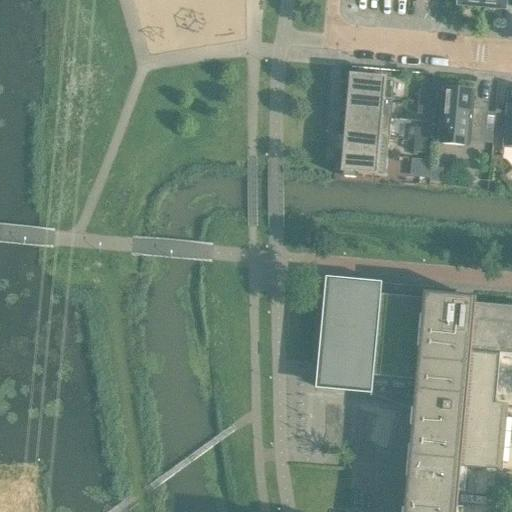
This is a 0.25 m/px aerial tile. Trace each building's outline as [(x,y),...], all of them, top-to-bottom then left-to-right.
[(482,0),(458,0),(458,6),(469,7),(469,9),(477,10),(477,8),(482,8),(482,0)] [(482,0),(482,8),(486,9),(486,10),(494,11),(494,10),(505,11),(506,0),(482,0)] [(350,76),(349,95),(393,100),(395,80),(368,78),(369,73),(357,72),(356,76),(350,76)] [(430,103),(432,91),(419,90),(418,102),(430,103)] [(483,144),(486,112),(487,107),(472,106),(474,95),(468,94),(468,92),(449,91),(449,92),(443,92),(439,142),(442,142),(442,144),(466,147),(466,144),(483,146),(483,144)] [(349,95),(347,115),(391,119),(393,100),(349,95)] [(429,116),(430,103),(418,102),(417,114),(429,116)] [(496,111),(496,114),(495,123),(504,124),(505,112),(496,111)] [(493,144),(495,123),(496,114),(486,112),(483,144),(493,144)] [(347,115),(345,135),(389,139),(391,119),(347,115)] [(427,142),(428,129),(415,128),(414,141),(427,142)] [(345,135),(343,154),(388,158),(389,139),(345,135)] [(426,154),(427,142),(414,141),(413,153),(426,154)] [(343,154),(342,174),(386,178),(388,158),(343,154)] [(421,160),(420,179),(429,180),(431,161),(425,161),(421,160)] [(494,511),(498,471),(504,405),(495,404),(500,354),(511,355),(511,307),(449,302),(450,291),(328,279),(318,388),(357,392),(401,396),(421,400),(414,453),(411,453),(409,478),(411,478),(410,493),(408,493),(407,502),(409,502),(408,511),(494,511)]
